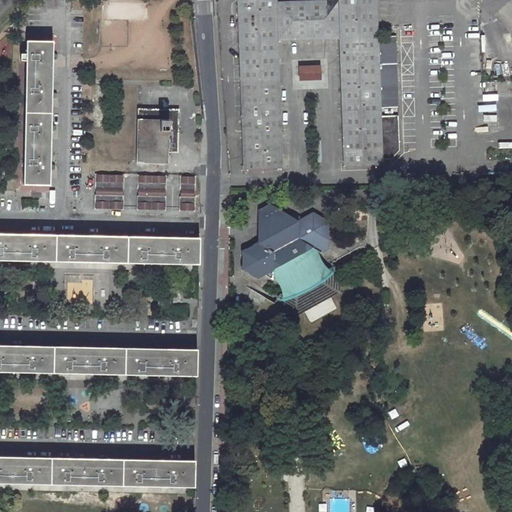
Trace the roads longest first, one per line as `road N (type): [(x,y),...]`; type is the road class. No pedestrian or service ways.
road 1 (residential): [(201,511),(215,141),(202,0)]
road 2 (residential): [(0,335),(193,338)]
road 3 (residential): [(0,445),(189,449)]
road 4 (residential): [(63,32),(59,218)]
road 5 (residential): [(59,218),(198,220)]
